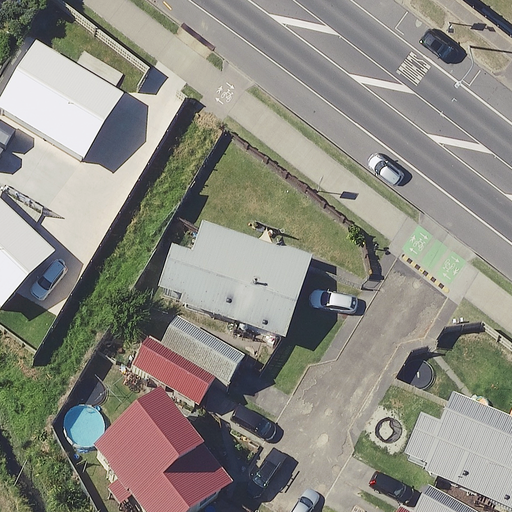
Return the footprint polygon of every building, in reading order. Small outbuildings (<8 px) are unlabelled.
[(294,263),(184,225),(172,258),(151,251),(136,296),(267,342),(294,263)] [(226,358),(152,314),(133,346),(112,333),(98,357),(182,407),(198,380),(209,387),(226,358)] [(174,511),(210,479),(133,395),(72,452),(126,511),(174,511)] [(509,511),(511,506),(511,428),(430,395),(418,424),(402,418),(383,466),(499,511),(509,511)] [(386,511),(452,511),(397,488),(386,511)]
